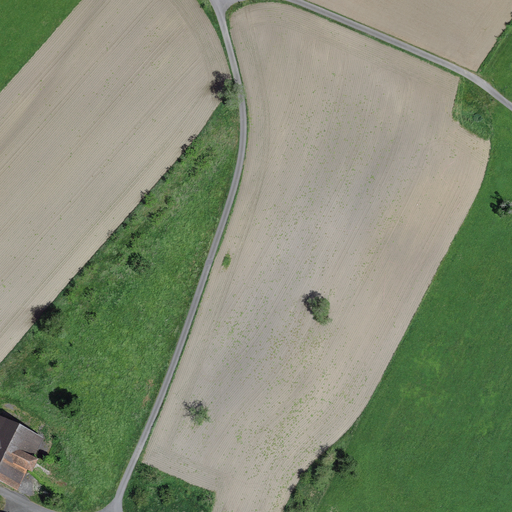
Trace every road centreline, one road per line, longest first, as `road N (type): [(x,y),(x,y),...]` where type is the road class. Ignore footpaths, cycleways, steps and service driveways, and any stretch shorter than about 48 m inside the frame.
road 1 (track): [(217,3),(244,113),(239,168),(167,387),(114,511)]
road 2 (unclassified): [(299,0),(461,69),(511,107)]
